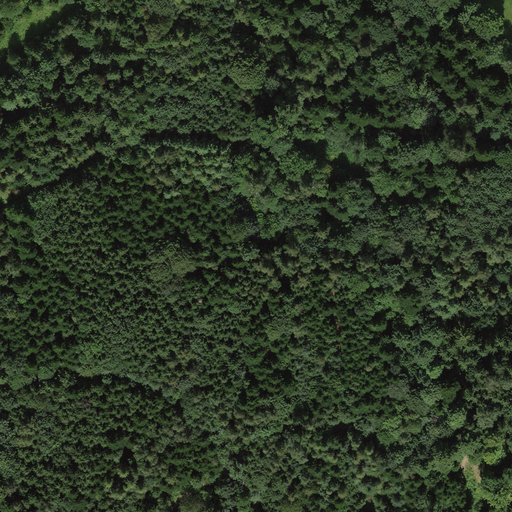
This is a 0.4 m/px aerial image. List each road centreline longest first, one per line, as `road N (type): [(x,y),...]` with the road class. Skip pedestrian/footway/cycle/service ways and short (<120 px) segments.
road 1 (track): [(511,161),(459,165),(422,197),(374,188),(327,160),(192,134),(132,141),(0,205)]
road 2 (track): [(173,511),(235,462),(230,438),(162,381),(63,374),(0,390)]
road 3 (track): [(511,432),(275,427),(253,433),(235,462)]
